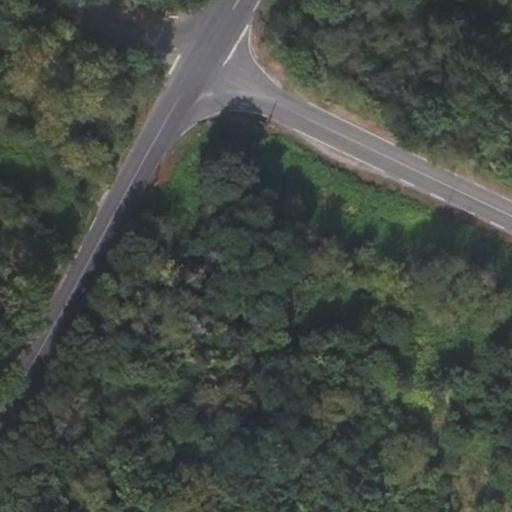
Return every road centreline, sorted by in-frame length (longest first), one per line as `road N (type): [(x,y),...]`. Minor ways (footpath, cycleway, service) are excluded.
road 1 (secondary): [(0,394),(194,62)]
road 2 (tertiary): [(194,62),(511,213)]
road 3 (unclassified): [(194,62),(62,0)]
